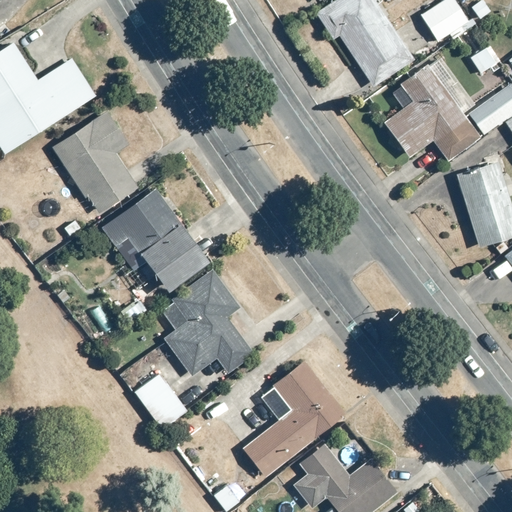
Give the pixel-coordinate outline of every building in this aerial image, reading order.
[(415,59),(375,0),(333,0),(316,12),(334,40),(340,36),(374,86),(415,59)] [(471,25),(454,0),(440,0),(419,14),(436,41),(453,30),(456,35),(471,25)] [(463,0),(465,2),(479,19),(489,11),(480,0),(463,0)] [(16,42),(0,52),(0,147),(5,155),(97,96),(73,57),(39,79),(16,42)] [(495,63),(485,44),(466,54),(477,74),(495,63)] [(481,137),(428,64),(400,84),(413,101),(384,123),(410,158),(434,140),(449,161),(481,137)] [(108,111),(53,147),(86,198),(89,196),(100,213),(139,187),(117,153),(130,145),(108,111)] [(511,113),(503,120),(511,133),(511,149),(511,151),(511,152),(511,113)] [(511,238),(511,201),(499,161),(456,174),(480,249),(511,238)] [(211,262),(157,187),(102,227),(116,246),(129,236),(170,292),(211,262)] [(242,308),(213,269),(171,300),(187,321),(165,338),(193,375),(218,357),(229,373),(256,353),(229,317),(242,308)] [(291,411),(244,448),(265,476),(347,413),(305,359),(271,385),(291,411)] [(186,410),(158,372),(133,391),(162,428),(186,410)] [(307,474),(293,486),(311,509),(326,498),(336,511),(372,511),(398,492),(372,459),(350,475),(325,444),(299,464),(307,474)] [(227,482),(212,493),(225,511),(240,501),(227,482)]
